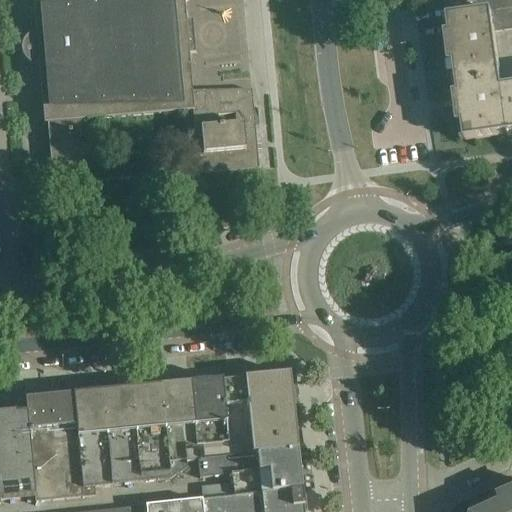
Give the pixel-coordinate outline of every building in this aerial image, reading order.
[(43,125),(46,124),(79,121),(192,112),(192,113),(191,93),(188,54),(195,54),(192,20),(185,20),(184,4),(188,0),(32,0),(35,33),(32,34),(30,35),(27,37),(25,39),(24,40),(23,41),(22,44),(21,45),(21,46),(21,48),(21,49),(21,51),(21,53),(21,54),(21,55),(23,58),(24,61),(25,62),(27,64),(30,65),(32,66),(35,67),(38,67),(43,125)] [(511,0),(482,0),(474,1),(473,0),(445,0),(446,8),(466,5),(467,16),(511,10),(511,0)] [(511,10),(501,12),(504,31),(511,30),(511,10)] [(501,12),(490,13),(492,33),(504,31),(501,12)] [(449,19),(459,94),(500,88),(492,33),(490,13),(449,19)] [(459,94),(466,141),(511,134),(511,106),(509,86),(500,88),(459,94)] [(197,176),(258,171),(251,91),(191,93),(192,113),(197,176)] [(52,189),(85,186),(79,122),(46,124),(52,189)] [(194,429),(200,428),(203,461),(297,451),(289,376),(189,386),(194,429)] [(171,482),(185,464),(181,430),(194,429),(189,386),(161,388),(164,432),(165,432),(169,463),(171,482)] [(170,482),(171,482),(169,463),(165,432),(164,432),(161,388),(132,391),(141,485),(170,482)] [(102,394),(112,488),(141,485),(132,391),(102,394)] [(82,491),(112,488),(102,394),(72,397),(82,491)] [(26,414),(34,499),(34,504),(83,500),(82,491),(72,397),(24,402),(26,414)] [(0,501),(34,499),(26,414),(0,416),(0,501)] [(233,498),(302,492),(297,451),(203,461),(197,462),(198,479),(231,476),(233,498)] [(201,503),(144,509),(144,511),(303,511),(302,492),(233,498),(233,499),(221,500),(201,503)] [(511,511),(511,501),(488,511),(511,511)]
